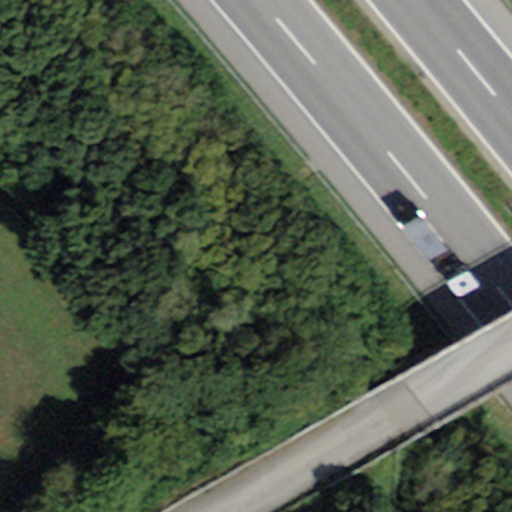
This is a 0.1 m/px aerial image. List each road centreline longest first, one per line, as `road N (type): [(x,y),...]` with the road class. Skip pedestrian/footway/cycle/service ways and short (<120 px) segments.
road 1 (motorway): [(260,0),(511,306)]
road 2 (track): [(222,511),(511,345)]
road 3 (motorway): [(511,117),(410,0)]
